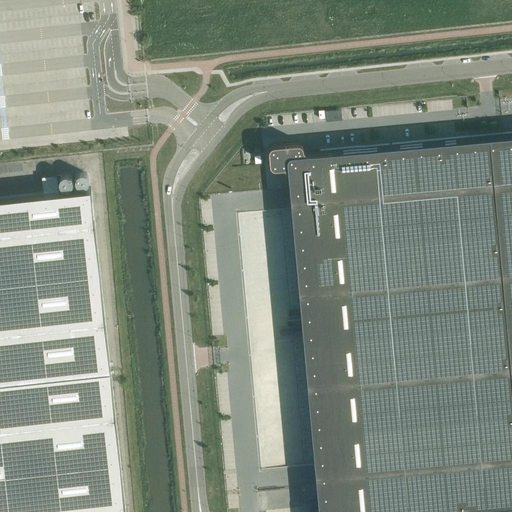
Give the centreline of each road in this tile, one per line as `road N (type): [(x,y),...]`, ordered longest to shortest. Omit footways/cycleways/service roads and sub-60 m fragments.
road 1 (unclassified): [(511,65),(238,100),(182,169),(173,219),(200,511)]
road 2 (unknown): [(266,138),(489,115)]
